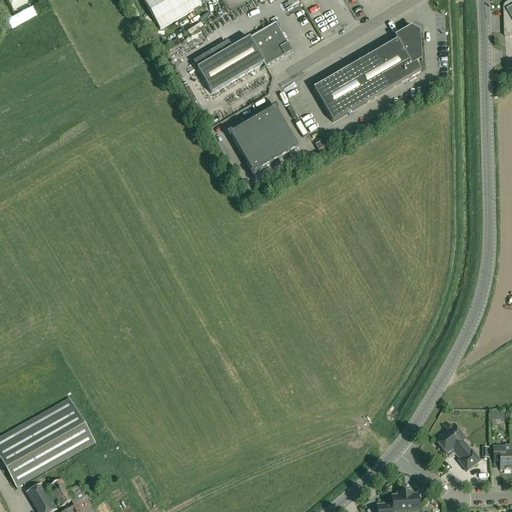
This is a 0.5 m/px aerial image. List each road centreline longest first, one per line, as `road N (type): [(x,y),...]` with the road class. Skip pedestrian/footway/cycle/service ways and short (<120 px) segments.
road 1 (unclassified): [(396,449),(472,320),(485,281),(483,0)]
road 2 (unclassified): [(276,82),(416,0)]
